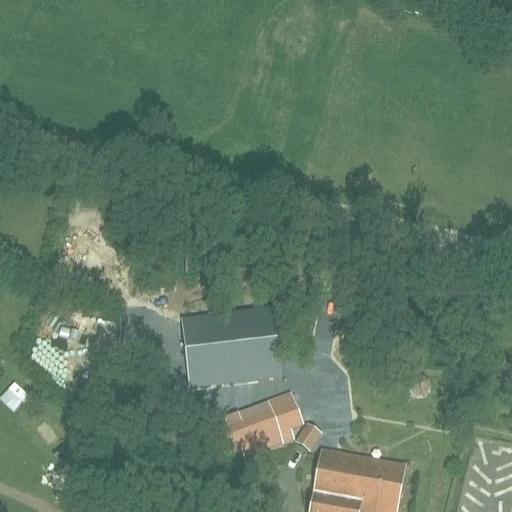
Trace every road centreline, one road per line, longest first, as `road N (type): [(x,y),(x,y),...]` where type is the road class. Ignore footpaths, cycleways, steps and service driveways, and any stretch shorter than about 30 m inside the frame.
road 1 (unclassified): [(511,258),(0,138)]
road 2 (unknown): [(346,246),(294,511)]
